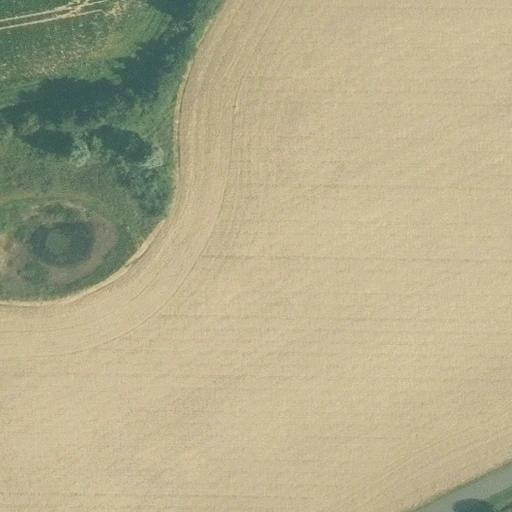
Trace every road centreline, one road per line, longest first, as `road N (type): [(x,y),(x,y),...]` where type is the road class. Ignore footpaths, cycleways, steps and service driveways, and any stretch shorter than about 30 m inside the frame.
road 1 (motorway): [(511,271),(243,381),(0,493)]
road 2 (motorway): [(86,511),(511,325)]
